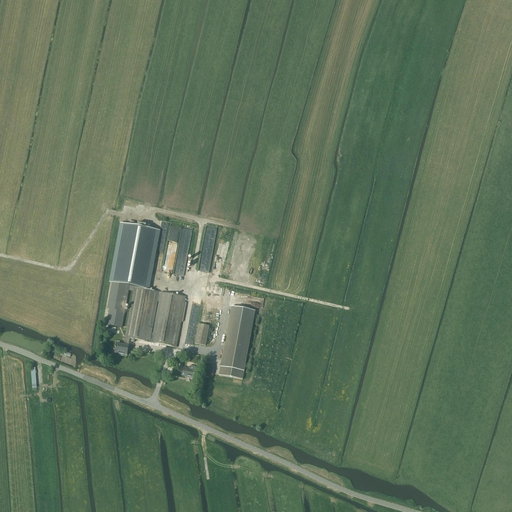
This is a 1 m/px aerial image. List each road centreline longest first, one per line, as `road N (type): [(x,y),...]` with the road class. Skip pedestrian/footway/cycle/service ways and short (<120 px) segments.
road 1 (unclassified): [(413,511),(0,343)]
road 2 (track): [(349,308),(216,279),(210,290)]
road 3 (track): [(0,254),(65,269),(114,213)]
